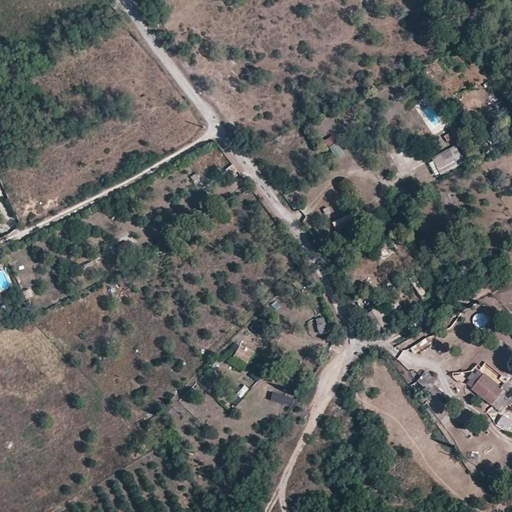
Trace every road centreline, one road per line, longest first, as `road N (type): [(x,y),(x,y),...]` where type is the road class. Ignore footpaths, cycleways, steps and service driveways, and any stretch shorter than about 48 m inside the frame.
road 1 (unclassified): [(122,0),(321,266),(356,337),(397,338)]
road 2 (track): [(356,337),(277,493),(284,511)]
road 3 (track): [(397,338),(511,278)]
